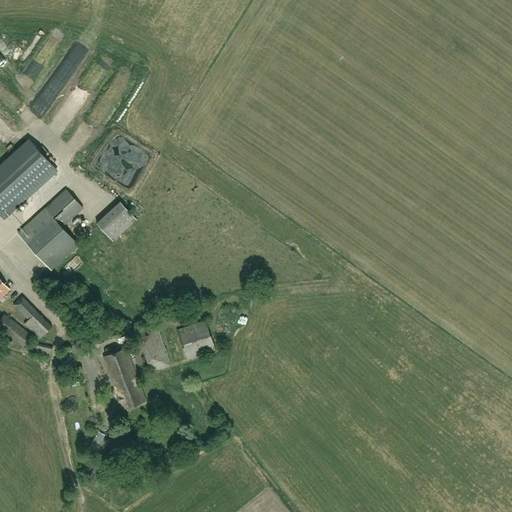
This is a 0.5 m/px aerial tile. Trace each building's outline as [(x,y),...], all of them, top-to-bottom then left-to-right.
[(102,103),(99,113),(109,116),(112,106),(102,103)] [(30,141),(0,167),(0,213),(5,218),(57,171),(30,141)] [(63,227),(84,208),(66,189),(18,233),(51,270),(79,245),(63,227)] [(124,202),(100,222),(115,240),(139,219),(124,202)] [(0,278),(0,298),(10,290),(0,278)] [(24,324),(40,339),(53,326),(23,296),(13,305),(28,320),(24,324)] [(0,328),(25,349),(34,337),(5,314),(0,319),(0,328)] [(187,359),(216,349),(206,320),(177,330),(187,359)] [(152,372),(172,366),(155,322),(128,332),(135,351),(142,348),(152,372)] [(50,358),(53,347),(36,343),(33,353),(50,358)] [(124,409),(146,401),(125,348),(103,356),(124,409)] [(79,379),(66,382),(68,389),(81,385),(79,379)] [(117,430),(120,428),(119,426),(115,418),(109,421),(113,429),(116,428),(117,430)] [(98,487),(108,463),(97,459),(87,483),(98,487)]
